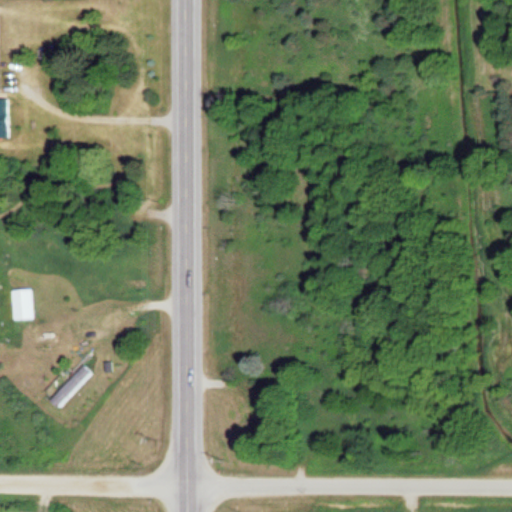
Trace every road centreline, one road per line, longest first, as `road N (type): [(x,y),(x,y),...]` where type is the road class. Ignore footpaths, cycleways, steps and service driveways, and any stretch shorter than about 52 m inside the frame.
road 1 (primary): [(191,511),(188,0)]
road 2 (residential): [(511,485),(191,485)]
road 3 (residential): [(191,485),(0,481)]
